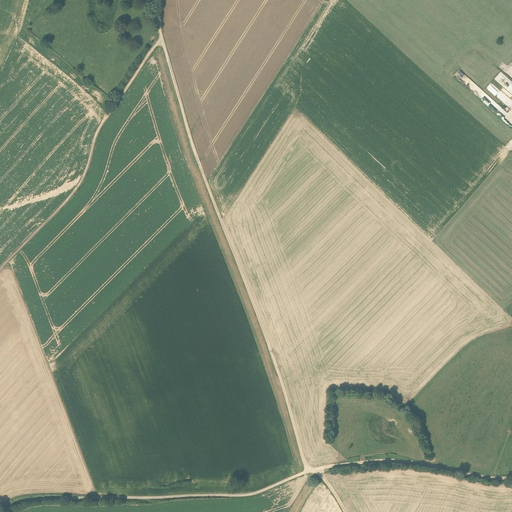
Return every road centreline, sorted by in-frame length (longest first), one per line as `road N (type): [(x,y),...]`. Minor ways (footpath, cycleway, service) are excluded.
road 1 (track): [(154,0),(191,142),(307,471)]
road 2 (track): [(1,511),(41,498),(250,494),(307,471)]
road 3 (track): [(0,268),(74,191),(100,124),(160,32)]
road 4 (track): [(317,469),(402,462),(511,477)]
